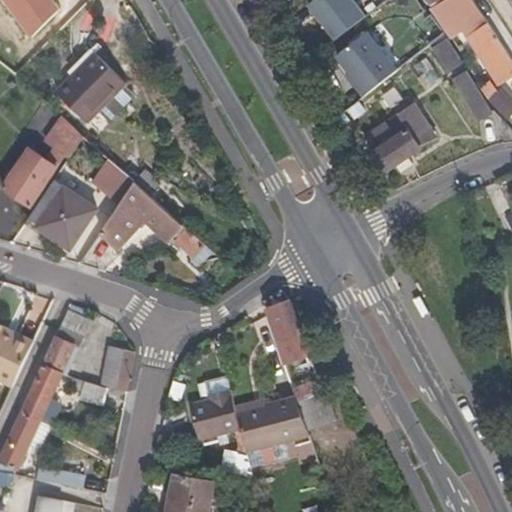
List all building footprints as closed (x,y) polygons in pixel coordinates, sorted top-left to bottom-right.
[(53,0),(50,0),(0,50),(0,58),(15,72),(70,18),(53,0)] [(361,0),(369,12),(386,3),(390,0),(361,0)] [(399,0),(389,7),(370,20),(381,38),(412,17),(401,0),(399,0)] [(459,5),(472,24),(485,44),(477,48),(484,59),(491,54),(500,67),(511,58),(511,54),(480,5),(467,0),(438,0),(431,4),(430,5),(438,19),(440,17),(459,5)] [(438,19),(445,29),(450,38),(452,37),(472,24),(459,5),(440,17),(438,19)] [(368,31),(334,61),(369,100),(403,71),(368,31)] [(75,72),(96,50),(93,46),(71,68),(75,72)] [(436,80),(448,74),(431,48),(420,55),(436,80)] [(126,80),(96,50),(75,72),(58,89),(88,118),(98,108),(124,82),(126,80)] [(317,69),(327,81),(337,73),(327,62),(317,69)] [(476,80),(478,83),(488,98),(499,113),(503,117),(505,116),(511,111),(511,102),(491,71),(476,80)] [(135,93),(124,82),(98,108),(109,119),(135,93)] [(473,138),(485,131),(453,82),(441,89),(473,138)] [(380,168),(430,138),(410,103),(371,127),(380,142),(368,149),(380,168)] [(30,130),(45,140),(60,117),(45,107),(30,130)] [(63,152),(68,154),(83,132),(63,115),(46,140),(58,148),(49,160),(31,149),(6,187),(29,202),(63,152)] [(67,156),(97,172),(100,168),(108,155),(83,132),(68,154),(67,156)] [(112,188),(122,197),(134,178),(108,155),(100,168),(116,183),(112,188)] [(146,164),(134,178),(149,192),(161,177),(146,164)] [(204,195),(213,184),(194,164),(183,176),(204,195)] [(26,217),(54,236),(79,198),(51,179),(26,217)] [(132,209),(165,238),(180,222),(146,193),(132,209)] [(94,208),(79,198),(54,236),(70,245),(94,208)] [(121,213),(115,207),(95,237),(105,244),(112,235),(109,231),(121,213)] [(266,306),(284,362),(309,352),(302,332),(300,332),(289,298),(266,306)] [(22,371),(34,344),(0,329),(2,325),(0,324),(0,375),(15,383),(20,370),(22,371)] [(36,340),(2,325),(0,329),(34,344),(36,340)] [(79,348),(57,337),(40,372),(38,378),(40,379),(15,439),(29,446),(42,418),(51,423),(59,408),(49,403),(63,372),(68,375),(79,348)] [(128,390),(137,350),(114,346),(106,386),(109,387),(128,390)] [(33,347),(8,401),(21,407),(46,353),(33,347)] [(15,383),(0,375),(0,381),(13,388),(15,383)] [(106,386),(86,382),(82,401),(105,405),(109,387),(106,386)] [(200,436),(242,427),(237,407),(233,388),(217,391),(218,395),(192,401),(200,436)] [(321,388),(296,396),(302,414),(327,407),(321,388)] [(256,402),(237,407),(242,427),(248,449),(308,432),(302,414),(296,396),(295,395),(267,404),(258,407),(256,402)] [(21,459),(4,450),(0,458),(0,461),(16,469),(21,459)] [(248,474),(255,475),(250,456),(223,451),(221,463),(248,470),(248,474)] [(49,456),(43,468),(82,486),(84,487),(89,475),(49,456)] [(170,511),(209,511),(217,480),(178,471),(170,511)] [(246,486),(258,489),(255,475),(248,474),(246,486)] [(60,511),(63,503),(54,498),(39,495),(34,511),(60,511)]
